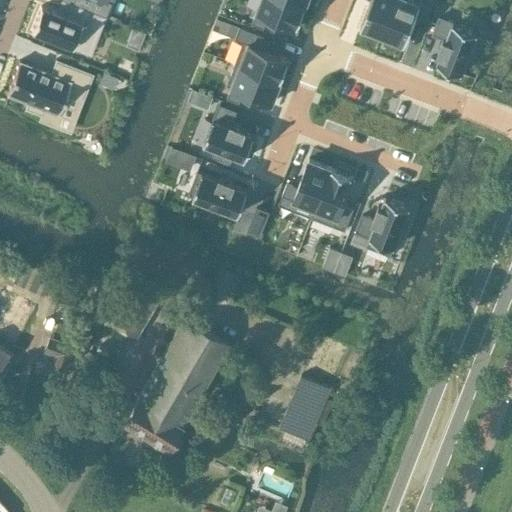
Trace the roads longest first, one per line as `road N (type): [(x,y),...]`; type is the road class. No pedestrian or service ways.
road 1 (tertiary): [(511,201),(389,511)]
road 2 (tertiary): [(419,511),(511,276)]
road 3 (residential): [(317,46),(511,122)]
road 4 (residential): [(288,117),(413,167)]
